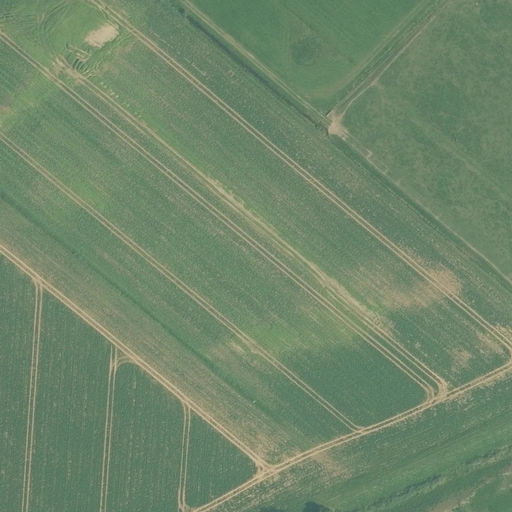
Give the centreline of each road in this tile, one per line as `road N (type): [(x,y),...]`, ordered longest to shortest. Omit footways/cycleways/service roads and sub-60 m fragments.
road 1 (track): [(180,0),(511,281)]
road 2 (track): [(313,510),(0,248)]
